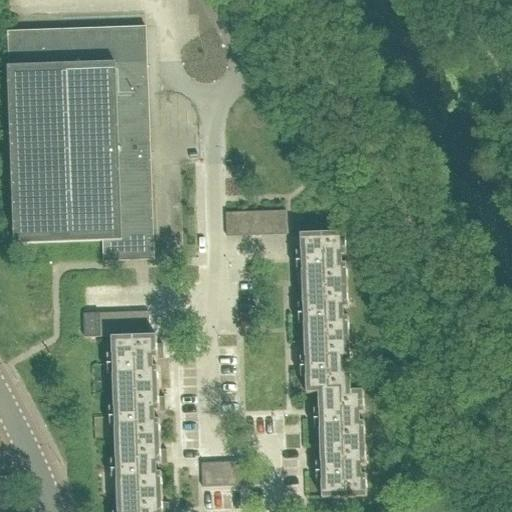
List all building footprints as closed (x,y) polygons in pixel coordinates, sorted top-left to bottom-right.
[(154,250),(151,177),(146,32),(9,37),(11,69),(10,69),(12,142),(16,246),(33,246),(104,243),(105,262),(105,264),(154,262),(154,261),(154,250)] [(274,214),(275,237),(288,237),(287,213),(274,214)] [(240,239),(251,238),(250,214),(239,215),(240,239)] [(251,238),(263,238),(262,214),(250,214),(251,238)] [(263,238),(275,237),(274,214),(262,214),(263,238)] [(227,239),(240,239),(239,215),(226,215),(227,239)] [(303,290),(349,288),(347,235),(301,237),(302,249),(294,249),(294,263),(294,264),(302,264),(303,290)] [(305,343),(350,341),(349,288),(303,290),(303,292),(304,301),(296,302),(296,316),(296,317),(304,316),(305,343)] [(125,339),(125,314),(112,315),(113,339),(125,339)] [(137,339),(137,314),(125,314),(125,339),(137,339)] [(149,338),(149,314),(137,314),(137,339),(149,338)] [(86,340),(101,339),(101,315),(85,316),(85,335),(86,340)] [(101,340),(112,339),(113,339),(112,315),(101,315),(101,339),(101,340)] [(125,339),(113,339),(112,339),(113,364),(113,374),(158,373),(158,361),(164,361),(164,360),(163,346),(157,346),(157,339),(157,338),(149,338),(137,339),(125,339)] [(306,369),(307,396),(319,395),(352,393),(350,341),(305,343),(305,345),(306,354),(298,355),(298,369),(306,369)] [(115,433),(160,432),(160,414),(166,414),(166,413),(165,399),(159,399),(159,390),(158,373),(113,374),(115,433)] [(312,422),(320,422),(321,448),(366,446),(364,393),(352,393),(319,395),(319,407),(311,407),(312,422)] [(117,492),(162,490),(162,467),(167,466),(167,452),(161,452),(161,444),(160,432),(115,433),(117,492)] [(366,446),(321,448),(321,459),(313,460),(314,474),(314,475),(322,474),(322,501),(368,499),(366,446)] [(227,488),(239,488),(238,464),(226,465),(227,488)] [(238,464),(239,488),(251,488),(250,464),(238,464)] [(203,489),(215,489),(214,465),(202,465),(203,489)] [(215,489),(227,488),(226,465),(214,465),(215,489)] [(162,490),(117,492),(118,511),(169,511),(169,504),(163,505),(163,497),(162,490)]
